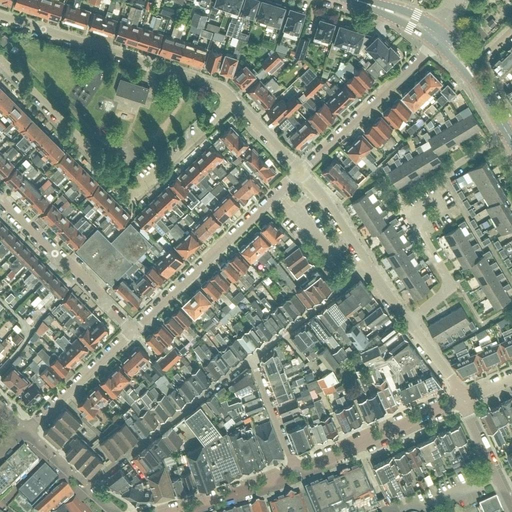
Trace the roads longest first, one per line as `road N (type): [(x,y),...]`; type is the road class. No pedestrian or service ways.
road 1 (residential): [(0,59),(126,187),(138,190),(233,101)]
road 2 (residential): [(0,16),(220,86),(233,101)]
road 3 (residential): [(299,170),(129,330)]
road 4 (residential): [(86,486),(251,357)]
road 5 (residential): [(440,37),(299,170)]
road 6 (residential): [(129,330),(0,198)]
road 7 (residential): [(296,470),(460,396)]
road 8 (residential): [(408,322),(449,286),(409,214),(435,197)]
road 9 (residential): [(251,357),(366,265)]
road 10 (residential): [(129,330),(24,428)]
road 11 (residential): [(175,511),(296,470)]
road 12 (secondary): [(511,142),(469,68),(440,37)]
road 13 (residential): [(296,470),(251,357)]
road 14 (residential): [(511,505),(460,396)]
